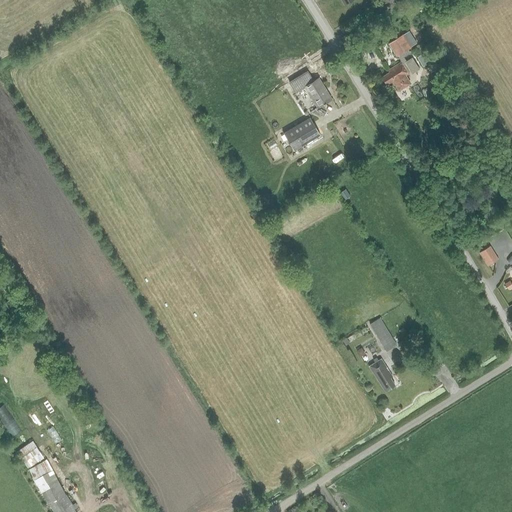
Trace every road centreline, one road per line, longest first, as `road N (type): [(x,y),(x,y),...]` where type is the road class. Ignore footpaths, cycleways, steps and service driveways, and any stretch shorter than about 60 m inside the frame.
road 1 (unclassified): [(511,333),(304,0)]
road 2 (unclassified): [(271,511),(511,360)]
